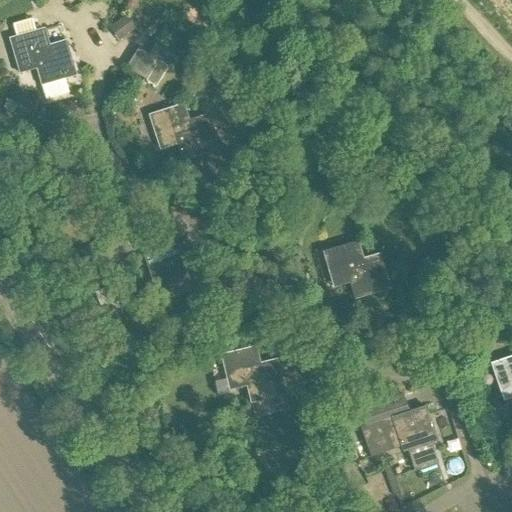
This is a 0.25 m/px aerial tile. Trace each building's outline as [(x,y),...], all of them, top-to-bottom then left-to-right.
[(135,31),(126,17),(115,25),(125,38),(135,31)] [(15,38),(8,40),(19,76),(35,72),(40,88),(44,101),(69,94),(65,81),(76,78),(66,41),(48,46),(44,30),(35,32),(31,21),(12,26),(15,38)] [(158,63),(138,50),(131,61),(152,73),(158,63)] [(168,69),(158,63),(152,73),(146,83),(155,89),(168,69)] [(186,95),(198,99),(202,86),(191,82),(186,95)] [(183,105),(148,116),(160,152),(176,147),(182,163),(217,152),(205,116),(189,122),(183,105)] [(354,304),(387,293),(377,260),(361,265),(357,248),(322,258),(332,291),(349,286),(354,304)] [(177,250),(159,256),(144,261),(156,296),(188,285),(177,250)] [(250,408),(285,399),(277,364),(257,368),(254,353),(221,360),(229,394),(246,390),(250,408)] [(511,365),(495,371),(506,405),(511,402),(511,365)] [(370,460),(400,450),(402,457),(436,446),(425,413),(361,434),(370,460)] [(187,439),(188,450),(200,448),(199,437),(187,439)]
